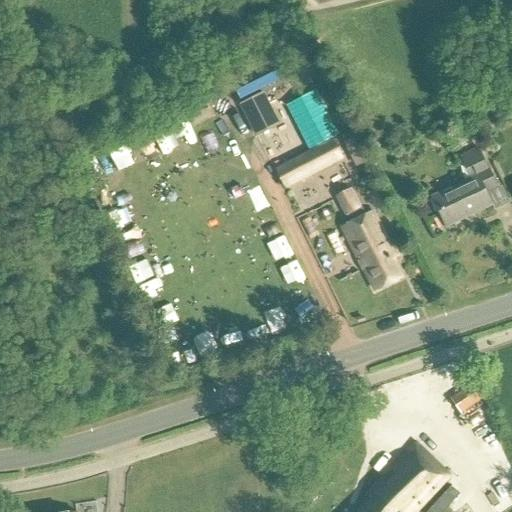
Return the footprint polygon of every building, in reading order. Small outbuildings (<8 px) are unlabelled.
[(243,103),(248,114),(266,104),(261,94),(243,103)] [(188,109),(196,125),(212,118),(205,101),(188,109)] [(155,152),(175,144),(167,126),(148,134),(155,152)] [(479,137),(474,126),(453,136),(458,147),(479,137)] [(373,159),(361,136),(345,145),(356,167),(373,159)] [(286,189),(343,161),(332,140),(275,169),(286,189)] [(492,206),(485,192),(497,187),(478,148),(461,157),(459,157),(469,179),(430,198),(445,228),(492,206)] [(350,189),(336,197),(350,223),(341,228),(363,270),(364,269),(375,290),(401,277),(384,245),(388,243),(372,212),(363,216),(350,189)] [(482,400),(471,385),(450,399),(461,415),(482,400)] [(359,511),(416,511),(449,476),(415,444),(391,471),(396,476),(388,484),(382,480),(366,496),(371,501),(359,511)] [(285,483),(309,507),(317,499),(293,476),(285,483)]
